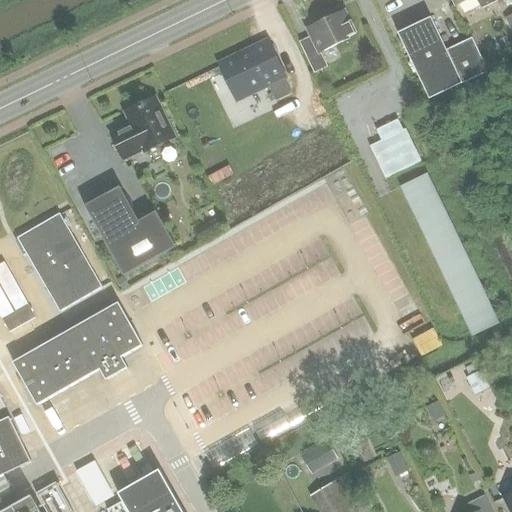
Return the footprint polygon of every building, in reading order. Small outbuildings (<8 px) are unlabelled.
[(452,0),(455,7),(469,0),(476,0),(481,9),(500,0),(452,0)] [(327,68),(320,53),(347,40),(346,39),(355,35),(344,12),(323,23),(321,19),(309,25),(311,28),(307,30),(314,45),(303,50),(314,74),(327,68)] [(431,18),(398,34),(429,100),(488,73),(472,39),(447,51),(431,18)] [(282,74),(283,73),(269,44),(220,68),(230,88),(239,83),(243,92),(266,81),(276,102),(292,95),(282,74)] [(111,135),(123,160),(144,150),(146,153),(174,139),(154,99),(126,113),(133,128),(127,131),(126,128),(111,135)] [(381,142),(370,147),(385,180),(421,162),(406,130),(403,131),(397,120),(376,131),(381,142)] [(329,127),(231,182),(250,217),(348,162),(329,127)] [(427,175),(400,188),(473,339),(499,326),(427,175)] [(157,213),(139,222),(120,188),(85,207),(124,277),(176,248),(157,213)] [(12,235),(53,308),(96,284),(55,211),(12,235)] [(195,232),(200,241),(210,235),(205,226),(195,232)] [(395,246),(374,258),(383,275),(405,264),(395,246)] [(14,314),(0,288),(0,316),(9,333),(35,319),(4,264),(0,265),(0,284),(16,313),(14,314)] [(123,278),(116,281),(123,292),(129,288),(123,278)] [(23,358),(12,364),(23,384),(26,388),(37,408),(100,372),(106,382),(128,370),(122,359),(143,347),(132,328),(130,323),(119,304),(23,358)] [(490,389),(478,364),(466,369),(469,377),(466,378),(474,396),(490,389)] [(292,402),(302,422),(327,408),(317,389),(292,402)] [(426,409),(433,423),(445,417),(439,403),(426,409)] [(0,505),(3,504),(0,497),(0,477),(32,462),(11,418),(0,422),(0,505)] [(83,469),(97,498),(154,469),(140,441),(83,469)] [(327,441),(301,457),(308,469),(327,457),(331,464),(338,460),(327,441)] [(388,461),(396,478),(409,472),(400,454),(388,461)] [(182,511),(160,472),(153,476),(152,476),(119,495),(128,511),(124,511),(123,509),(118,511),(182,511)] [(72,511),(56,484),(36,495),(46,511),(72,511)] [(331,484),(310,497),(318,511),(347,511),(346,510),(334,490),(331,484)] [(492,511),(485,496),(464,507),(466,511),(492,511)] [(40,511),(32,497),(5,511),(40,511)]
